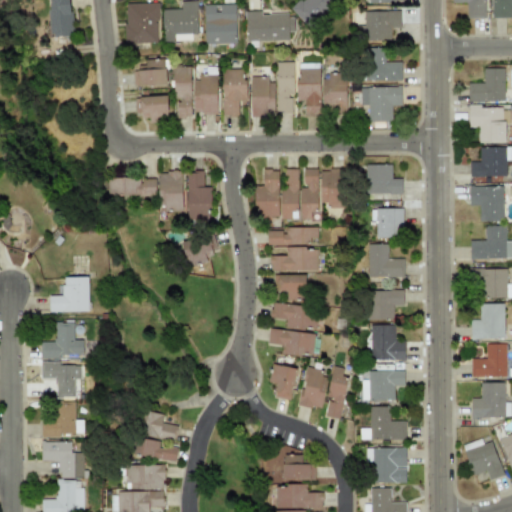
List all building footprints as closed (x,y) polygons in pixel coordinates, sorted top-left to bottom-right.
[(71,35),(69,0),(47,0),(49,36),(71,35)] [(327,17),(327,0),(292,0),(292,15),(327,17)] [(450,0),(450,2),(465,2),(466,18),(484,18),(483,0),(450,0)] [(491,0),(491,18),(510,18),(510,0),(491,0)] [(195,1),(179,1),(179,9),(161,10),(162,41),(196,41),(195,1)] [(157,42),(156,3),(123,4),(124,43),(157,42)] [(203,5),(204,44),(235,43),(234,4),(203,5)] [(288,40),(288,32),(292,32),(292,13),(261,13),(261,10),(244,11),(245,41),(288,40)] [(399,10),(363,11),(363,25),(356,25),(356,41),(389,40),(389,28),(399,27),(399,10)] [(364,80),(400,79),(400,62),(384,62),(384,47),(363,48),(364,80)] [(136,70),(136,86),(165,85),(164,59),(145,60),(145,70),(136,70)] [(293,62),(276,62),(275,112),(291,112),(291,95),(292,95),(293,62)] [(216,77),(198,77),(198,82),(190,82),(190,67),(172,67),(172,99),(176,99),(176,117),(191,117),(190,114),(216,114),(216,77)] [(467,101),(503,102),(503,68),(482,68),(482,83),(467,83),(467,101)] [(221,115),(237,115),(237,100),(244,100),(245,69),(222,69),(221,115)] [(346,75),(321,75),(321,112),(345,112),(346,75)] [(250,117),(273,116),(272,77),(249,78),(250,117)] [(359,87),(360,105),(367,105),(367,121),(391,121),(390,105),(400,105),(400,86),(359,87)] [(148,122),(167,121),(166,95),(135,96),(136,115),(148,114),(148,122)] [(477,142),(506,143),(507,107),(468,107),(467,127),(478,127),(477,142)] [(469,161),(469,177),(505,176),(505,160),(510,159),(510,147),(478,147),(478,161),(469,161)] [(401,193),(401,178),(391,178),(390,164),(365,165),(365,194),(401,193)] [(277,169),(262,169),(262,185),(255,186),(255,217),(278,216),(277,169)] [(298,169),(281,169),(280,219),(290,219),(290,209),(297,209),(298,169)] [(299,219),(316,219),(317,169),(303,169),(303,187),(300,187),(299,219)] [(342,207),(343,170),(321,169),(319,206),(342,207)] [(157,172),(158,210),(182,209),(181,171),(157,172)] [(208,171),(186,172),(187,220),(209,219),(208,171)] [(106,195),(155,196),(155,178),(107,178),(106,195)] [(502,220),(501,185),(468,186),(468,205),(478,205),(478,221),(502,220)] [(511,241),(505,241),(504,225),(484,226),(484,240),(469,240),(469,259),(511,258),(511,241)] [(316,227),(285,227),(285,231),(266,231),(266,245),(310,244),(309,238),(316,238),(316,227)] [(206,261),(204,253),(215,251),(212,234),(181,241),(186,265),(206,261)] [(367,277),(403,276),(402,258),(387,258),(387,244),(366,244),(367,277)] [(269,270),(318,271),(319,248),(285,247),(285,255),(269,255),(269,270)] [(505,268),(472,269),(473,298),(511,297),(511,284),(505,284),(505,268)] [(286,297),(304,298),(305,275),(277,274),(277,290),(286,291),(286,297)] [(87,277),(61,277),(62,295),(48,296),(48,312),(88,311),(87,277)] [(402,305),(402,290),(366,290),(367,318),(392,318),(392,305),(402,305)] [(284,328),(301,329),(302,315),(305,315),(305,305),(270,303),(269,318),(285,319),(284,328)] [(469,320),(470,339),(503,338),(502,303),(479,304),(479,319),(469,320)] [(82,340),(73,339),(73,322),(54,322),(54,341),(39,341),(39,357),(82,358),(82,340)] [(370,360),(403,360),(403,341),(393,341),(393,325),(369,325),(370,360)] [(280,345),(280,354),(309,356),(311,333),(268,330),(267,344),(280,345)] [(469,376),(505,376),(505,344),(485,344),(485,358),(469,358),(469,376)] [(39,378),(55,378),(54,397),(73,397),(74,379),(79,379),(79,364),(40,363),(39,378)] [(289,400),(295,368),(271,363),(267,382),(275,384),(273,397),(289,400)] [(326,397),(328,397),(325,416),(338,419),(346,368),(331,366),(326,397)] [(319,409),(328,374),(305,368),(296,404),(319,409)] [(402,370),(366,371),(367,386),(360,387),(361,400),(393,400),(393,385),(403,385),(402,370)] [(503,382),(479,383),(479,398),(470,398),(470,417),(510,416),(510,402),(503,402),(503,382)] [(74,402),(52,403),(53,416),(39,416),(40,436),(82,435),(81,420),(74,420),(74,402)] [(359,439),(404,439),(404,421),(388,420),(389,406),(369,406),(368,429),(359,429),(359,439)] [(162,415),(141,410),(135,432),(172,441),(176,425),(161,421),(162,415)] [(511,471),(511,432),(497,438),(511,472),(511,471)] [(462,446),(471,475),(485,471),(488,479),(501,476),(490,437),(462,446)] [(173,461),(176,445),(133,438),(131,454),(173,461)] [(58,478),(81,477),(81,441),(41,442),(41,461),(58,460),(58,478)] [(404,448),(364,447),(364,462),(371,462),(370,482),(404,483),(404,468),(404,448)] [(304,454),(282,455),(282,481),(314,480),(313,463),(304,463),(304,454)] [(124,489),(163,488),(162,464),(123,465),(124,489)] [(40,499),(40,511),(82,511),(82,487),(74,488),(74,480),(55,480),(55,499),(40,499)] [(274,485),(275,508),(321,507),(320,492),(305,492),(305,485),(274,485)] [(368,488),(369,504),(362,504),(362,511),(405,511),(405,502),(389,503),(389,488),(368,488)] [(147,511),(147,506),(162,507),(162,492),(116,491),(115,511),(147,511)]
